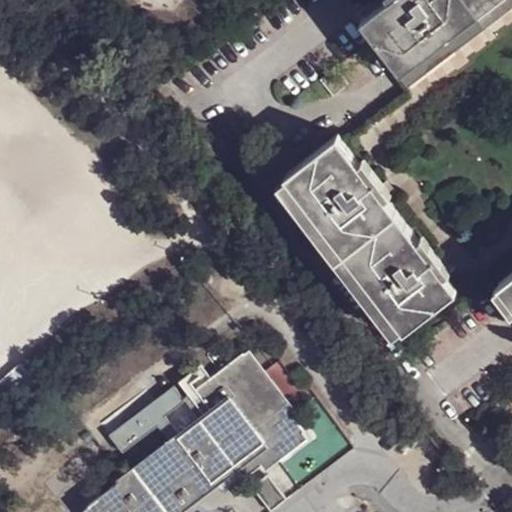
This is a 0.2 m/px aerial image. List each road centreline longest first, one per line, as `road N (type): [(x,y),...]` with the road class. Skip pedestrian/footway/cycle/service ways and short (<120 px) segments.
road 1 (track): [(24,0),(201,224)]
road 2 (track): [(0,385),(201,224)]
